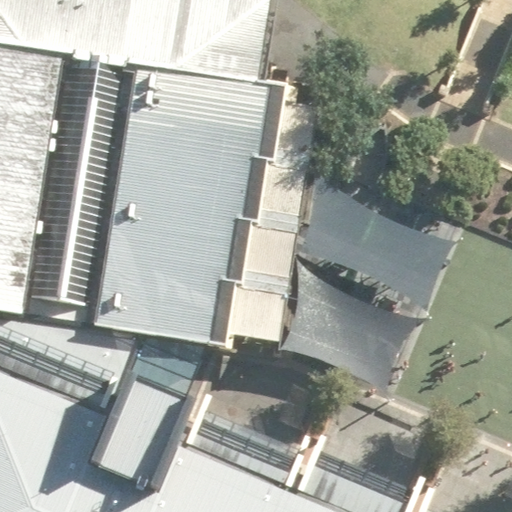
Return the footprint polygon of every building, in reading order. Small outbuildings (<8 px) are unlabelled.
[(314,101),(255,93),(269,2),(257,0),(0,0),(0,315),(139,336),(275,357),(314,101)] [(384,0),(374,0),(349,30),(399,72),(428,37),(384,0)] [(504,249),(464,234),(432,315),(472,331),(504,249)] [(139,336),(0,315),(0,511),(396,511),(115,400),(139,336)] [(463,347),(425,328),(386,403),(424,422),(463,347)]
